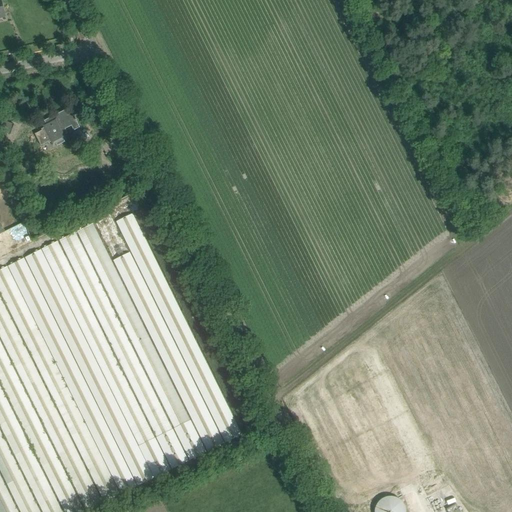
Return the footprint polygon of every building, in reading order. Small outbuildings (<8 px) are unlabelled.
[(74,130),(79,127),(72,114),(70,115),(67,109),(44,121),(45,123),(42,125),(44,128),(42,129),(44,135),(45,134),(47,138),(46,138),(49,143),(51,142),(52,146),(56,144),(57,146),(65,142),(64,140),(67,138),(65,135),(68,134),(65,129),(71,126),(74,130)] [(3,120),(0,127),(0,130),(10,134),(13,124),(3,120)] [(130,181),(123,184),(127,193),(134,189),(130,181)] [(119,495),(243,433),(127,205),(0,268),(0,448),(16,480),(4,467),(0,470),(0,511),(82,511),(85,510),(86,511),(104,502),(103,501),(109,498),(98,477),(110,489),(114,485),(119,495)] [(148,208),(139,212),(134,215),(145,236),(159,229),(148,208)] [(511,433),(440,291),(433,294),(511,450),(511,433)] [(423,302),(511,477),(511,459),(430,298),(423,302)] [(511,486),(420,305),(413,309),(511,504),(511,486)] [(403,316),(496,498),(503,495),(410,313),(403,316)] [(492,500),(401,320),(393,323),(485,504),(492,500)] [(384,331),(474,509),(481,505),(391,328),(384,331)] [(452,475),(381,335),(374,338),(445,479),(452,475)] [(416,474),(424,489),(442,481),(372,345),(355,353),(356,356),(416,474)] [(341,365),(400,482),(416,474),(356,357),(341,365)] [(399,483),(342,369),(325,377),(383,491),(399,483)] [(381,490),(326,380),(310,388),(366,498),(381,490)] [(294,400),(348,508),(365,499),(310,392),(294,400)] [(405,511),(405,509),(404,505),(402,502),(400,500),(396,498),(392,497),(389,497),(385,497),(381,499),(379,502),(377,504),(376,506),(375,509),(375,511),(405,511)]
